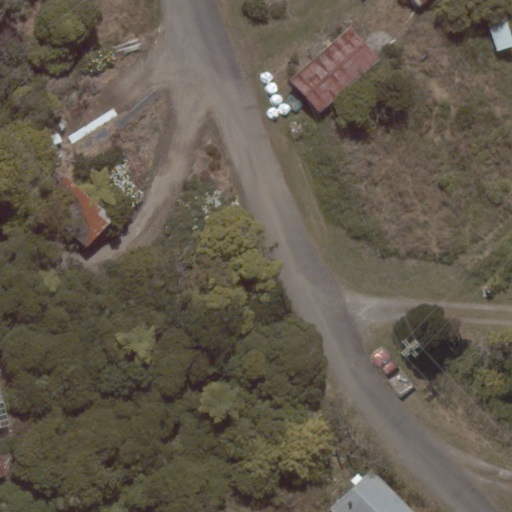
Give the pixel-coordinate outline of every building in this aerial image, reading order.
[(410,0),(419,9),(429,0),(410,0)] [(497,51),(511,46),(511,34),(506,18),(488,24),(497,51)] [(380,60),(350,26),(289,80),(319,114),(380,60)] [(29,196),(86,248),(113,218),(56,167),(29,196)] [(0,390),(0,429),(10,426),(0,390)] [(414,511),(372,468),(328,509),(330,511),(414,511)]
